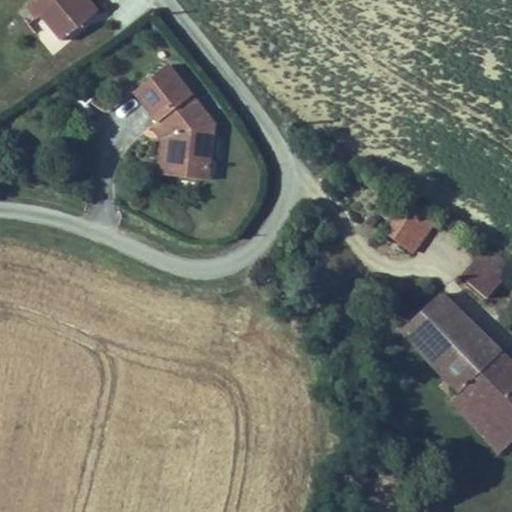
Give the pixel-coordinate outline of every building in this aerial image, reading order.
[(66,45),(101,15),(88,0),(37,0),(27,8),(40,23),(45,20),(66,45)] [(168,165),(213,168),(215,125),(171,68),(134,96),(157,125),(170,142),(168,165)] [(212,181),(213,168),(168,165),(170,142),(157,125),(152,130),(161,141),(158,178),(212,181)] [(409,205),(388,233),(416,253),(437,225),(409,205)] [(487,250),(465,275),(485,293),(508,268),(487,250)] [(511,360),(446,293),(404,334),(461,393),(511,445),(511,360)] [(506,457),(511,450),(511,445),(461,393),(452,402),(506,457)]
